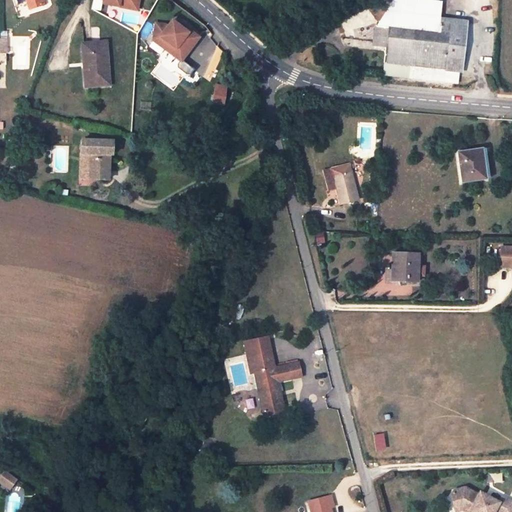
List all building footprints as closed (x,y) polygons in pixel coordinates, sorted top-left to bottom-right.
[(26,0),(29,0),(33,9),(43,5),(41,0),(26,0)] [(97,0),(104,1),(104,5),(132,10),(133,4),(134,0),(97,0)] [(410,0),(395,0),(379,23),(387,28),(385,50),(383,64),(409,66),(409,76),(408,79),(457,83),(464,22),(440,19),(442,3),(410,0)] [(184,30),(172,21),(168,27),(166,25),(156,24),(153,36),(159,36),(175,48),(177,46),(186,52),(199,37),(190,30),(188,32),(184,30)] [(375,48),(385,50),(387,28),(379,23),(377,26),(375,48)] [(159,36),(153,36),(152,40),(180,61),(186,52),(177,46),(175,48),(159,36)] [(85,74),(86,86),(105,85),(103,61),(106,60),(105,43),(83,46),(85,74)] [(382,74),(409,76),(409,66),(383,64),(382,74)] [(214,86),(213,100),(222,101),(224,88),(214,86)] [(283,99),(289,94),(285,89),(279,93),(283,99)] [(89,180),(108,180),(109,155),(111,155),(112,142),(82,141),(81,154),(89,155),(89,180)] [(481,149),(458,153),(462,182),(486,178),(481,149)] [(356,162),(348,165),(354,188),(363,186),(356,162)] [(348,165),(323,171),(328,190),(335,188),(340,205),(358,200),(354,188),(348,165)] [(318,232),(311,233),(313,242),(320,241),(318,232)] [(511,266),(511,247),(501,248),(501,266),(511,266)] [(392,253),(392,267),(391,280),(398,280),(417,281),(418,274),(418,265),(418,254),(392,253)] [(398,280),(391,280),(392,267),(385,267),(385,283),(398,283),(398,280)] [(244,343),(247,358),(251,373),(255,373),(264,416),(284,411),(277,382),(300,376),(297,363),(274,368),(271,353),(267,338),(244,343)] [(6,472),(0,479),(0,482),(9,489),(17,479),(6,472)] [(450,501),(452,508),(456,511),(462,509),(469,511),(511,511),(511,505),(502,500),(499,506),(490,502),(489,505),(484,503),(486,500),(479,497),(478,500),(464,493),(452,497),(450,501)] [(36,495),(33,500),(41,504),(44,499),(36,495)] [(330,496),(308,502),(310,511),(331,511),(330,508),(333,507),(330,496)]
